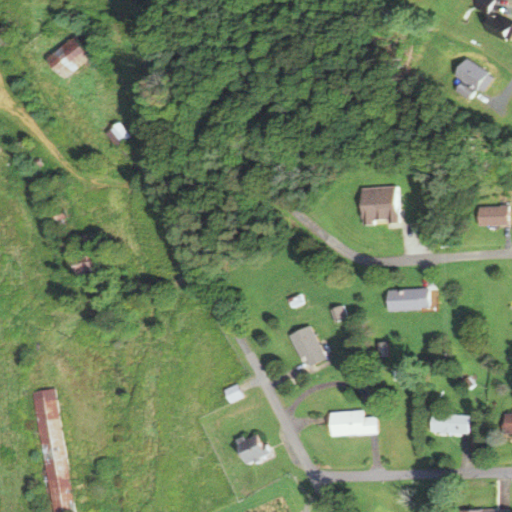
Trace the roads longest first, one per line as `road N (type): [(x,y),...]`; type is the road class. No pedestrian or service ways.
road 1 (residential): [(336,511),(224,306),(189,227),(191,206),(238,185),(274,194),(360,257),(511,253)]
road 2 (residential): [(317,481),(511,470)]
